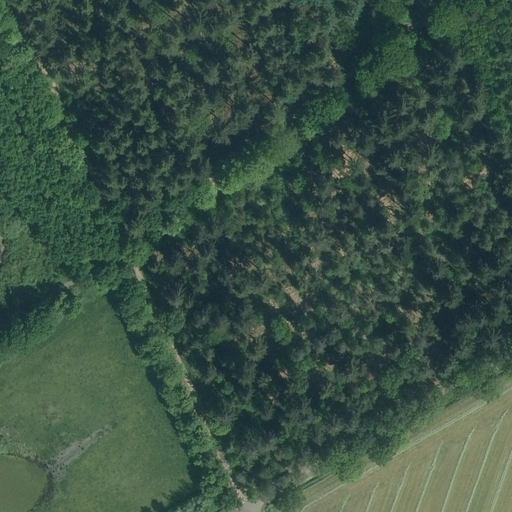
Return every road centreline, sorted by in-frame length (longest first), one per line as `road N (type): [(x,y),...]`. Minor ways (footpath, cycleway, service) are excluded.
road 1 (track): [(460,0),(122,247)]
road 2 (track): [(511,351),(246,509)]
road 3 (track): [(122,247),(246,509)]
road 4 (unknown): [(12,13),(122,247)]
road 5 (track): [(0,341),(122,247)]
